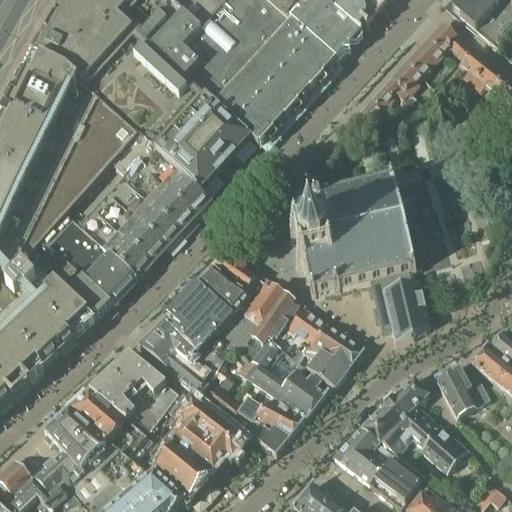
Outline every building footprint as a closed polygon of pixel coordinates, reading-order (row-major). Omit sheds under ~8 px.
[(39,48),(31,61),(53,72),(68,80),(98,108),(137,143),(201,199),(217,182),(218,182),(235,163),(251,145),(184,84),(168,70),(150,54),(183,18),(199,0),(67,0),(39,49),(39,48)] [(199,0),(183,18),(150,54),(168,70),(184,84),(251,145),(259,152),(337,66),(262,0),(230,0),(226,5),(220,0),(199,0)] [(262,0),(337,66),(338,67),(363,39),(360,37),(358,39),(314,0),(262,0)] [(314,0),(358,39),(360,37),(381,8),(371,0),(314,0)] [(466,0),(452,17),(497,55),(511,37),(511,8),(502,0),(466,0)] [(465,67),(472,58),(443,30),(425,49),(438,61),(446,53),(451,57),(452,55),(465,67)] [(438,61),(425,49),(408,67),(420,79),(438,61)] [(463,69),(459,75),(466,81),(463,85),(471,90),(472,92),(491,68),(474,55),(472,58),(465,67),(463,69)] [(0,420),(1,420),(0,419),(14,407),(32,390),(31,389),(45,377),(61,362),(61,363),(79,346),(78,345),(95,328),(27,264),(42,248),(67,223),(77,232),(92,216),(107,201),(122,187),(126,183),(113,170),(123,159),(137,143),(98,108),(68,80),(53,72),(31,61),(31,62),(30,64),(29,65),(30,65),(21,83),(21,82),(13,99),(12,99),(1,121),(2,122),(0,125),(0,420)] [(420,79),(408,67),(393,83),(412,100),(419,93),(413,87),(418,82),(419,83),(420,82),(423,85),(425,84),(420,79)] [(491,68),(472,92),(479,98),(484,93),(492,100),(507,81),(491,68)] [(511,85),(507,81),(492,100),(497,105),(494,108),(503,116),(511,104),(511,85)] [(392,82),(372,104),(382,113),(396,98),(402,105),(404,103),(406,105),(409,102),(415,107),(417,105),(412,100),(393,83),(392,82)] [(382,113),(372,104),(351,127),(363,138),(365,137),(361,134),(366,128),(368,130),(371,130),(382,117),(387,122),(389,119),(382,113)] [(511,104),(503,116),(497,124),(508,133),(511,128),(511,104)] [(137,143),(123,159),(194,224),(210,208),(201,199),(137,143)] [(123,159),(113,170),(126,183),(122,187),(180,240),(194,224),(123,159)] [(310,179),(314,195),(334,190),(331,175),(310,179)] [(294,209),(289,210),(290,215),(291,215),(296,234),(294,235),(296,240),(290,242),(291,247),(297,245),(302,266),(296,268),(297,273),(303,272),(304,278),(307,277),(311,296),(310,296),(311,301),(316,300),(316,299),(336,294),(336,296),(340,295),(340,293),(369,286),(382,339),(391,336),(395,349),(413,345),(429,334),(419,287),(411,289),(408,279),(415,277),(414,271),(413,271),(407,247),(408,247),(408,244),(406,244),(400,217),(401,216),(400,213),(399,214),(393,189),(394,189),(394,185),(389,186),(390,187),(318,205),(318,203),(313,204),(314,206),(294,211),(294,209)] [(122,187),(107,201),(165,255),(180,240),(122,187)] [(107,201),(92,216),(151,270),(165,255),(107,201)] [(92,216),(77,232),(136,286),(151,270),(92,216)] [(44,250),(40,254),(45,258),(49,254),(111,312),(138,287),(136,286),(77,232),(67,223),(42,248),(44,250)] [(42,248),(27,264),(95,328),(111,312),(49,254),(45,258),(40,254),(44,250),(42,248)] [(227,261),(213,274),(214,275),(237,293),(244,298),(255,281),(227,261)] [(214,275),(198,290),(234,324),(251,303),(244,298),(237,293),(214,275)] [(234,324),(214,345),(232,358),(239,363),(241,361),(282,300),(255,281),(244,298),(251,303),(234,324)] [(198,290),(167,323),(180,335),(175,340),(198,361),(214,345),(234,324),(198,290)] [(282,300),(241,361),(247,365),(251,359),(256,362),(267,347),(275,353),(303,314),(299,312),(282,300)] [(303,314),(275,353),(282,358),(289,363),(296,353),(299,355),(305,347),(308,350),(309,348),(335,366),(349,377),(364,356),(361,354),(303,314)] [(167,323),(151,339),(184,367),(183,368),(190,374),(193,371),(196,374),(197,373),(202,376),(204,374),(215,382),(222,372),(232,358),(214,345),(198,361),(175,340),(180,335),(167,323)] [(507,334),(502,339),(511,347),(511,327),(506,333),(507,334)] [(151,339),(138,353),(181,386),(201,402),(206,396),(216,383),(215,382),(204,374),(202,376),(197,373),(196,374),(193,371),(190,374),(183,368),(184,367),(151,339)] [(511,347),(502,339),(488,353),(511,372),(511,347)] [(247,365),(246,366),(255,373),(246,384),(260,393),(275,404),(303,426),(305,428),(328,399),(298,377),(288,390),(269,376),(282,358),(275,353),(267,347),(256,362),(251,359),(247,365)] [(296,353),(289,363),(296,368),(303,358),(313,366),(306,375),(335,396),(349,377),(335,366),(309,348),(308,350),(305,347),(299,355),(296,353)] [(511,372),(488,353),(487,352),(471,371),(511,403),(511,372)] [(126,362),(90,396),(127,427),(160,396),(148,384),(153,379),(129,360),(126,362)] [(246,366),(238,378),(246,384),(255,373),(246,366)] [(435,386),(455,423),(489,406),(481,389),(470,380),(463,383),(459,375),(451,379),(450,377),(435,386)] [(160,396),(127,427),(146,442),(157,428),(167,416),(167,415),(179,400),(178,399),(166,390),(153,379),(148,384),(160,396)] [(379,447),(416,412),(428,401),(413,385),(362,434),(361,436),(377,449),(379,447)] [(243,415),(239,420),(253,430),(269,441),(274,435),(288,446),(303,426),(275,404),(260,393),(255,400),(243,415)] [(216,394),(206,407),(221,419),(233,428),(247,439),(255,445),(255,446),(275,462),(288,446),(274,435),(269,441),(253,430),(239,420),(243,415),(232,406),(216,394)] [(90,396),(69,416),(132,470),(133,471),(137,466),(152,447),(146,442),(127,427),(90,396)] [(179,400),(167,415),(167,416),(174,421),(188,404),(179,398),(178,399),(179,400)] [(166,461),(151,478),(153,480),(186,508),(226,462),(231,465),(245,449),(193,408),(179,425),(185,430),(162,458),(166,461)] [(416,412),(379,447),(395,460),(411,444),(422,453),(440,433),(416,412)] [(52,431),(45,438),(62,458),(45,474),(80,511),(84,511),(132,470),(69,416),(61,423),(52,431)] [(440,433),(422,453),(419,456),(446,480),(467,457),(440,433)] [(377,449),(361,436),(333,464),(368,492),(392,460),(377,449)] [(392,460),(368,492),(392,511),(399,511),(421,485),(393,461),(392,460)] [(14,466),(0,479),(0,511),(3,511),(33,485),(14,466)] [(133,471),(132,470),(84,511),(180,511),(186,508),(153,480),(149,484),(133,471)] [(33,485),(3,511),(29,511),(37,505),(44,511),(80,511),(45,474),(33,485)] [(340,511),(313,490),(295,511),(340,511)] [(484,511),(488,508),(496,497),(490,492),(474,511),(484,511)] [(446,511),(422,494),(407,511),(446,511)] [(494,511),(502,502),(496,497),(488,508),(494,511)]
